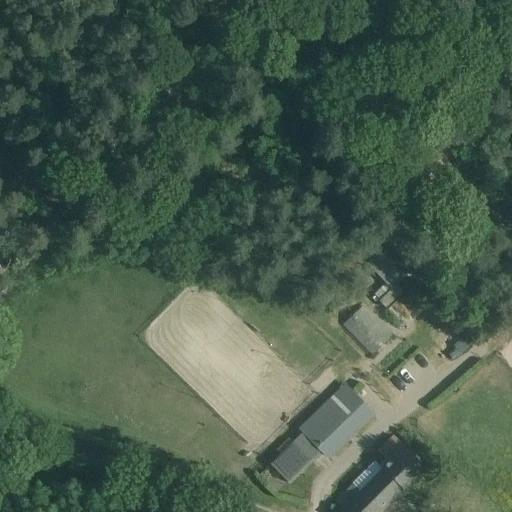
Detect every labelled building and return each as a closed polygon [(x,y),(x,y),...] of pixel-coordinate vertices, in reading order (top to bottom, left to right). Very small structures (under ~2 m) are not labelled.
[(452,236),(423,200),(410,211),(439,247),(452,236)] [(389,289),(401,278),(376,251),(365,262),(389,289)] [(396,318),(404,328),(425,311),(409,290),(386,308),(395,319),(396,318)] [(392,335),(363,306),(342,326),(371,356),(392,335)] [(299,336),(301,322),(286,320),(284,334),(299,336)] [(430,340),(446,357),(461,343),(445,326),(430,340)] [(405,381),(418,369),(409,358),(385,379),(401,396),(410,387),(405,381)] [(328,457),(373,414),(353,393),(308,437),(328,457)] [(318,454),(300,436),(294,442),(311,460),(318,454)] [(340,511),(381,511),(426,469),(401,443),(378,465),(383,469),(340,511)] [(294,444),(271,467),(290,485),(313,463),(294,444)] [(265,471),(258,478),(264,484),(271,478),(265,471)]
